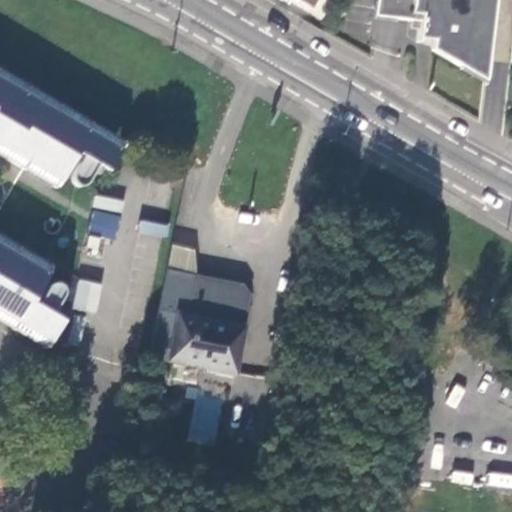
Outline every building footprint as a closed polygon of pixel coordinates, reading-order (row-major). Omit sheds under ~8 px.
[(374,0),(371,17),(415,22),(414,42),(415,43),(415,38),(424,39),(429,40),(428,50),(482,81),(492,0),(374,0)] [(0,146),(62,182),(75,161),(79,153),(93,132),(0,76),(0,146)] [(122,150),(93,132),(79,153),(85,156),(100,165),(109,170),(122,150)] [(85,156),(79,153),(75,161),(80,164),(85,156)] [(89,184),(100,165),(85,156),(80,164),(73,176),(73,178),(75,182),(76,184),(80,186),(84,186),(89,184)] [(88,232),(114,236),(118,215),(92,210),(88,232)] [(140,222),(139,233),(165,236),(167,226),(140,222)] [(49,273),(0,244),(0,312),(20,324),(33,302),(36,296),(49,273)] [(195,250),(172,245),(167,268),(196,274),(198,267),(195,250)] [(167,268),(148,355),(234,373),(244,325),(251,294),(244,284),(196,274),(167,268)] [(77,279),(72,309),(95,313),(100,283),(77,279)] [(46,289),(41,299),(38,305),(53,314),(64,296),(65,291),(64,289),(62,286),(60,285),(57,284),(50,287),(46,289)] [(41,299),(36,296),(33,302),(38,305),(41,299)] [(33,302),(20,324),(51,343),(64,321),(53,314),(38,305),(33,302)] [(219,400),(195,398),(191,442),(215,444),(219,400)] [(150,438),(138,436),(136,453),(148,455),(150,438)]
